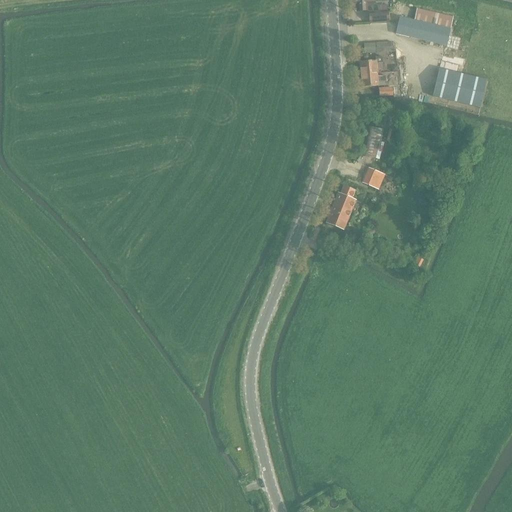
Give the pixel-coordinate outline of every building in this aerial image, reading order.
[(372,10),(370,0),(354,0),(355,5),(356,5),(356,12),(372,10)] [(447,46),(450,29),(453,17),(417,9),(415,21),(414,21),(414,20),(400,17),(396,34),(409,38),(410,38),(447,46)] [(369,13),(370,23),(388,22),(388,11),(369,13)] [(376,43),(376,50),(376,53),(393,52),(393,42),(390,43),(376,43)] [(360,62),(361,75),(377,73),(377,71),(383,70),(382,57),(376,57),(376,61),(360,62)] [(480,108),(481,105),(486,80),(439,69),(433,96),(480,108)] [(378,76),(377,73),(361,75),(362,87),(378,86),(384,86),(384,82),(385,82),(385,76),(378,76)] [(379,96),(393,96),(393,88),(378,88),(379,96)] [(362,156),(376,160),(384,130),(370,127),(362,156)] [(362,183),(379,190),(385,175),(369,168),(362,183)] [(339,193),(327,224),(344,231),(356,201),(353,199),(356,191),(344,187),(341,194),(339,193)]
